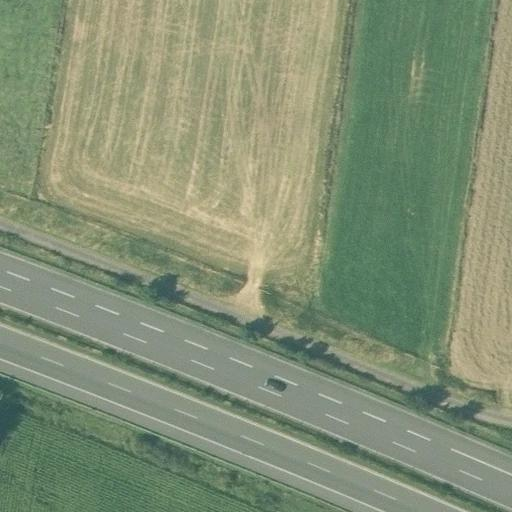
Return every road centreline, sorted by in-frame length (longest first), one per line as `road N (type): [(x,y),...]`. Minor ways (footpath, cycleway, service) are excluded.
road 1 (unclassified): [(0,216),(478,407),(511,412)]
road 2 (motorway): [(0,337),(436,511)]
road 3 (motorway): [(379,432),(0,285)]
road 4 (motorway): [(511,489),(379,432)]
road 5 (motorway): [(511,470),(413,428),(379,432)]
